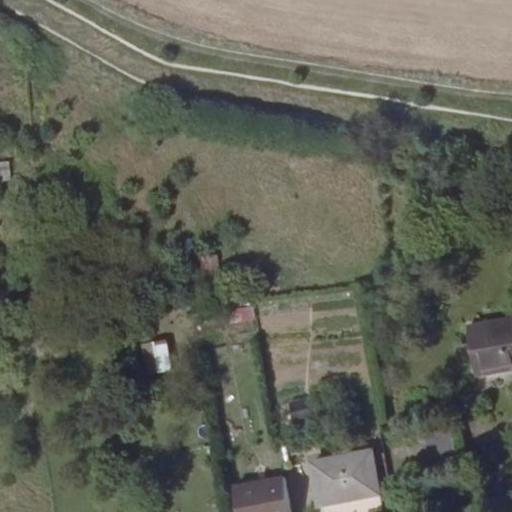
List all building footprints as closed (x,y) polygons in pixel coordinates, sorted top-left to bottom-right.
[(213,256),(196,257),(198,283),(215,282),(213,256)] [(226,326),(250,323),(249,309),(224,312),(226,326)] [(511,312),(459,324),(470,374),(511,365),(511,312)] [(165,342),(144,345),(150,376),(170,372),(165,342)] [(289,420),(310,416),(308,401),(286,405),(289,420)] [(368,452),(331,460),(340,502),(377,494),(368,452)] [(340,502),(331,460),(309,465),(317,508),(340,502)] [(241,511),(294,511),(287,478),(237,489),(241,511)]
